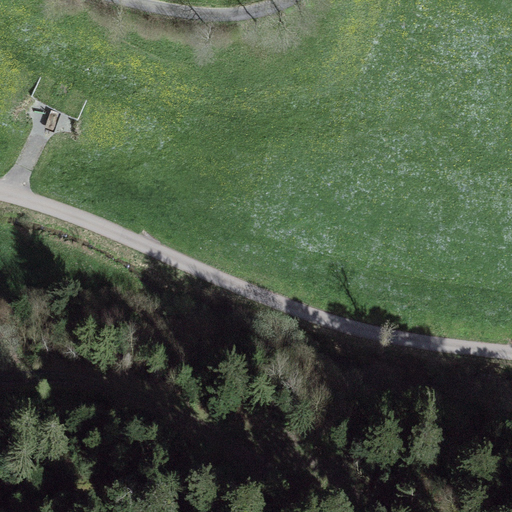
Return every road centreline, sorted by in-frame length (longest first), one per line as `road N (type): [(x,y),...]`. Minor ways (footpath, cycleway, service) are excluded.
road 1 (unclassified): [(511,352),(427,341),(294,307),(110,226),(0,193)]
road 2 (track): [(0,374),(51,372),(175,408),(258,457),(322,511)]
road 3 (track): [(43,511),(189,467),(235,442)]
road 4 (unclassified): [(125,0),(223,14),(285,0)]
